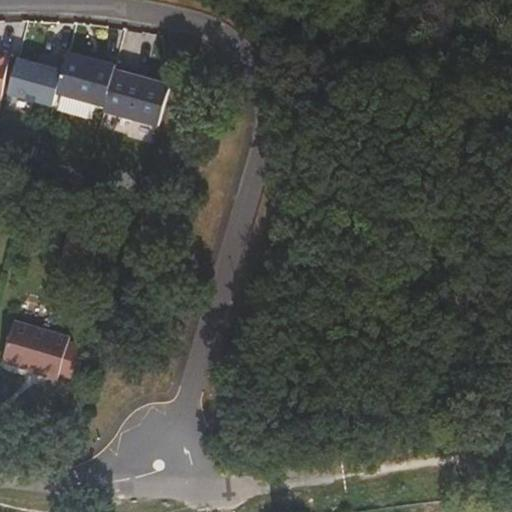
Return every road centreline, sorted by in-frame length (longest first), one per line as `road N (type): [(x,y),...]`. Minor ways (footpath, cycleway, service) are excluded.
road 1 (residential): [(0,5),(184,22),(231,46),(251,67),(261,132),(232,248),(166,438)]
road 2 (track): [(191,489),(333,479),(511,448)]
road 3 (residential): [(0,475),(95,483),(131,476),(154,470),(166,438)]
